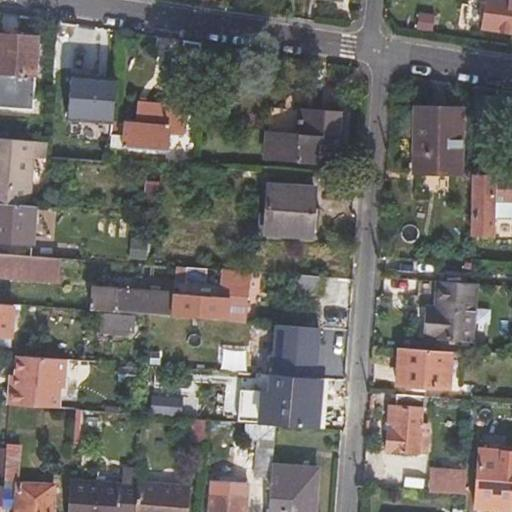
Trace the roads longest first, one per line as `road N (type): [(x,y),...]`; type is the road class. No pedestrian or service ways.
road 1 (residential): [(380,49),(349,511)]
road 2 (residential): [(55,0),(364,47)]
road 3 (residential): [(380,49),(511,70)]
